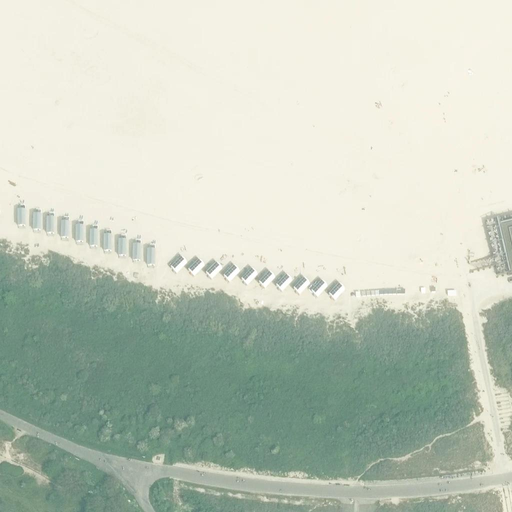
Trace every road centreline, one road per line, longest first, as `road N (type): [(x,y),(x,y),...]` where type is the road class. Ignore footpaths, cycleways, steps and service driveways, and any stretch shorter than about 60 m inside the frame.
road 1 (unclassified): [(133,466),(357,493),(511,479)]
road 2 (unclassified): [(0,415),(133,466)]
